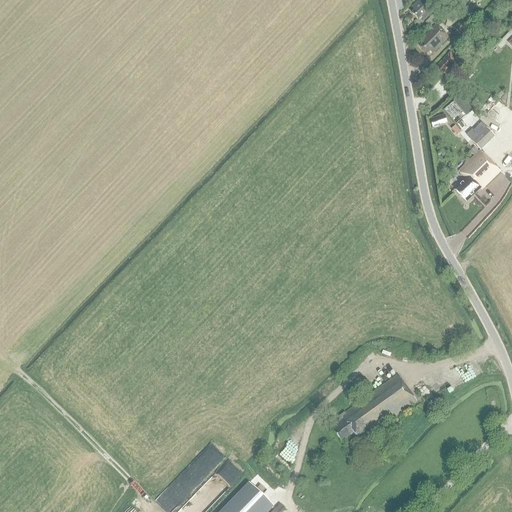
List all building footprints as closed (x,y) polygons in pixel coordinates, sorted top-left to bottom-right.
[(439,5),(434,0),(433,0),(419,0),(411,8),(414,11),(411,14),(418,20),(421,18),(424,20),(439,5)] [(471,23),(464,17),(453,29),(460,35),(471,23)] [(429,51),(432,54),(448,37),(435,25),(419,42),(422,44),(419,47),(427,54),(429,51)] [(458,61),(450,53),(442,62),(443,62),(435,70),(442,77),(449,70),(458,61)] [(481,105),(475,100),(471,104),(479,111),(481,109),(479,107),(481,105)] [(454,102),(444,111),(456,125),(466,117),(454,102)] [(433,128),(447,124),(444,115),(430,120),(433,128)] [(495,137),(486,128),(472,142),(481,151),(495,137)] [(499,174),(481,155),(479,154),(458,175),(466,182),(455,193),(466,204),(480,191),(481,192),(499,174)] [(345,414),(347,416),(330,428),(342,444),(355,435),(360,443),(416,402),(397,376),(345,414)] [(493,416),(490,413),(485,419),(488,422),(493,416)] [(248,484),(221,511),(268,511),(273,507),(248,484)]
